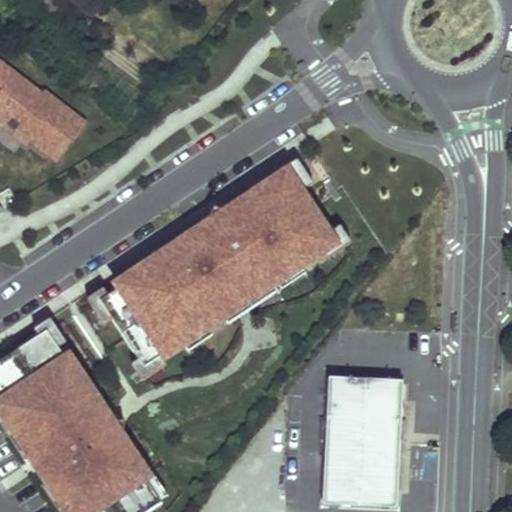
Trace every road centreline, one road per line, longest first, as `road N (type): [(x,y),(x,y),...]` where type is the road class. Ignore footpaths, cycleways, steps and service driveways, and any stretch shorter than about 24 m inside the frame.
road 1 (residential): [(310,95),(0,302)]
road 2 (secondary): [(486,190),(469,511)]
